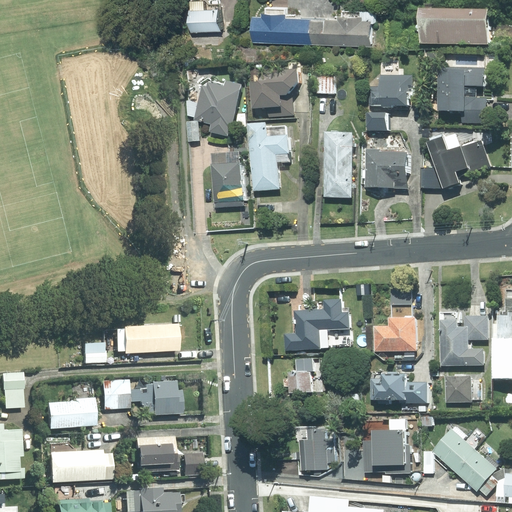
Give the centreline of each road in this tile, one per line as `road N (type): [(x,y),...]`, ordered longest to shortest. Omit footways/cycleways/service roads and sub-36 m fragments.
road 1 (residential): [(234,286),(263,260),(511,242)]
road 2 (residential): [(234,286),(244,511)]
